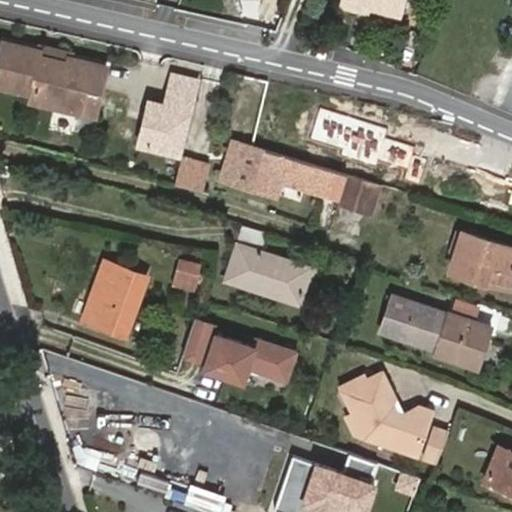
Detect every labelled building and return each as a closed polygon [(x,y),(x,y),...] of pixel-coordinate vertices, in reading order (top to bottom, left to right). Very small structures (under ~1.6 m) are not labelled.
[(348,0),(405,13),(407,0),(348,0)] [(39,60),(40,56),(7,49),(0,81),(0,89),(36,98),(34,104),(82,115),(88,92),(103,95),(107,71),(72,63),(71,67),(39,60)] [(42,50),(40,56),(39,60),(71,67),(72,63),(73,57),(42,50)] [(174,67),(172,77),(197,83),(199,73),(174,67)] [(172,77),(166,103),(192,109),(197,83),(172,77)] [(88,92),(82,115),(98,118),(103,95),(88,92)] [(342,101),(330,140),(388,156),(391,145),(381,141),(386,124),(353,114),(355,105),(342,101)] [(179,128),(182,117),(154,109),(151,120),(179,128)] [(381,141),(391,145),(397,128),(386,124),(381,141)] [(224,175),(239,179),(249,143),(235,139),(224,175)] [(330,188),(336,169),(249,143),(239,179),(272,189),(278,172),(330,188)] [(205,165),(181,159),(175,184),(200,190),(201,182),(205,165)] [(352,171),(342,199),(359,205),(369,177),(352,171)] [(201,182),(200,190),(207,192),(209,183),(201,182)] [(264,248),(270,231),(245,223),(228,275),(300,299),(311,265),(264,248)] [(452,248),(457,249),(465,226),(459,224),(452,248)] [(452,264),(470,271),(472,266),(487,271),(486,276),(508,284),(511,272),(511,242),(465,226),(457,249),(452,264)] [(198,271),(201,262),(182,257),(175,284),(193,288),(196,278),(201,280),(203,273),(198,271)] [(127,329),(146,277),(105,262),(87,315),(127,329)] [(472,266),(470,271),(486,276),(487,271),(472,266)] [(435,350),(478,364),(492,322),(449,308),(448,311),(394,293),(381,328),(435,347),(435,350)] [(215,320),(197,314),(185,350),(203,356),(215,320)] [(256,343),(219,330),(207,364),(245,377),(251,362),(288,374),(297,347),(259,335),(256,343)] [(398,437),(403,449),(416,454),(433,411),(421,406),(405,414),(397,411),(392,402),(397,392),(388,373),(374,368),(367,372),(365,367),(342,379),(356,407),(348,412),(358,432),(378,439),(387,433),(398,437)] [(440,457),(451,433),(450,433),(436,427),(426,451),(440,457)] [(378,439),(403,449),(398,437),(387,433),(378,439)] [(511,448),(506,446),(491,481),(510,489),(511,484),(511,483),(511,448)] [(348,451),(342,470),(292,454),(276,506),(294,511),(309,511),(311,506),(330,511),(337,511),(339,506),(358,511),(363,511),(379,461),(348,451)] [(424,456),(438,462),(440,457),(426,451),(424,456)]
